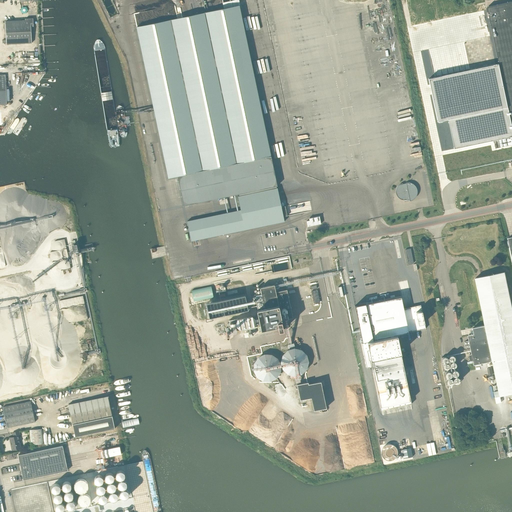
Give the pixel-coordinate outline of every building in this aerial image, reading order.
[(434,77),(428,78),(437,123),(450,121),(455,148),(499,139),(505,138),(511,136),(511,1),(497,5),(494,5),(493,6),(490,6),(488,7),(488,10),(495,43),(499,63),(434,77)] [(240,6),(137,27),(168,178),(178,176),(184,205),(189,204),(229,196),(229,198),(228,198),(231,212),(187,221),(191,241),(284,221),(277,186),(271,156),(240,6)] [(31,27),(34,26),(33,18),(25,19),(25,20),(5,21),(6,44),(32,43),(31,27)] [(403,184),(403,183),(399,185),(398,186),(397,187),(396,189),(396,191),(396,194),(397,196),(399,198),(401,199),(403,200),(405,200),(406,200),(409,199),(410,201),(409,201),(411,201),(412,200),(413,200),(414,199),(415,198),(416,197),(416,196),(417,195),(417,194),(417,193),(417,191),(417,189),(416,187),(416,186),(414,185),(413,184),(412,183),(410,183),(407,182),(406,183),(403,184)] [(309,220),(307,221),(308,226),(321,224),(319,216),(309,218),(309,220)] [(414,263),(411,248),(405,249),(408,264),(414,263)] [(511,393),(511,303),(507,277),(505,272),(476,278),(485,325),(474,328),(475,333),(469,335),(470,341),(465,342),(466,348),(471,347),(473,353),(470,354),(471,360),(474,360),(475,364),(493,361),(500,396),(511,393)] [(287,289),(286,290),(276,292),(274,284),(260,288),(261,293),(255,295),(258,309),(257,309),(258,314),(229,320),(231,331),(258,325),(259,330),(278,326),(279,331),(283,330),(282,325),(283,325),(282,320),(293,317),(287,289)] [(211,286),(192,291),(194,301),(214,297),(211,286)] [(245,295),(206,303),(209,318),(248,309),(245,295)] [(365,303),(355,306),(363,341),(362,342),(367,367),(372,366),(381,410),(411,404),(397,335),(426,329),(421,304),(413,306),(412,306),(404,308),(403,308),(401,297),(365,304),(365,303)] [(287,350),(282,355),(281,362),(283,369),(288,374),(295,376),(302,374),(307,369),(309,362),(307,355),(302,350),(295,348),(294,343),(288,344),(289,349),(287,350)] [(253,370),(257,377),(263,381),(270,381),(277,378),(281,372),(281,365),(278,358),(272,354),(264,354),(258,357),(254,363),(253,370)] [(309,384),(308,382),(297,385),(300,400),(311,398),(314,411),(326,408),(321,382),(309,384)] [(109,397),(70,404),(76,437),(115,428),(109,397)] [(3,407),(7,428),(35,422),(31,401),(3,407)] [(42,429),(30,430),(31,445),(43,444),(42,429)] [(12,450),(17,449),(21,448),(19,439),(21,439),(19,431),(13,433),(13,437),(9,437),(12,450)] [(117,431),(105,434),(107,446),(120,444),(117,431)] [(400,444),(380,445),(381,451),(385,451),(385,460),(390,460),(390,463),(393,463),(393,458),(400,458),(400,444)] [(63,445),(18,455),(23,480),(68,471),(63,445)] [(120,446),(101,450),(103,458),(121,454),(120,446)] [(413,457),(411,448),(402,450),(403,458),(413,457)] [(120,470),(119,470),(118,470),(117,471),(116,472),(116,473),(116,474),(116,475),(116,476),(117,477),(117,478),(118,478),(119,479),(120,479),(121,479),(122,478),(123,478),(123,477),(124,477),(124,476),(125,475),(125,474),(124,473),(124,472),(124,471),(123,471),(122,470),(121,470),(120,470)] [(109,472),(108,472),(107,473),(106,473),(106,474),(105,475),(105,476),(105,477),(105,478),(106,479),(106,480),(107,480),(108,481),(109,481),(110,481),(111,481),(112,480),(113,480),(113,479),(114,478),(114,477),(114,476),(114,475),(113,475),(113,474),(113,473),(112,473),(111,473),(111,472),(110,472),(109,472)] [(99,474),(98,474),(97,475),(96,475),(96,476),(95,476),(95,477),(95,478),(94,478),(94,480),(95,480),(95,481),(95,482),(96,482),(97,483),(98,483),(99,483),(100,483),(101,483),(101,482),(102,482),(103,481),(103,480),(103,479),(103,478),(103,477),(103,476),(102,476),(102,475),(101,475),(100,474),(99,474)] [(81,479),(80,479),(79,479),(78,479),(78,480),(77,480),(76,481),(75,482),(75,483),(74,484),(74,485),(74,486),(74,487),(74,488),(75,488),(75,489),(76,490),(76,491),(77,491),(78,492),(79,492),(80,492),(81,492),(82,492),(83,492),(84,492),(85,491),(86,490),(87,490),(87,489),(87,488),(88,488),(88,487),(88,486),(88,485),(88,484),(88,483),(87,483),(87,482),(86,481),(86,480),(85,480),(84,479),(83,479),(82,479),(81,479)] [(122,479),(120,480),(119,480),(119,481),(118,482),(118,483),(118,484),(118,485),(118,486),(119,487),(120,487),(120,488),(121,488),(122,488),(123,488),(124,488),(125,487),(126,486),(126,485),(127,484),(127,483),(126,482),(126,481),(125,480),(124,480),(124,479),(123,479),(122,479)] [(67,481),(66,482),(65,482),(64,482),(64,483),(63,483),(63,484),(63,485),(62,485),(62,486),(62,487),(63,488),(63,489),(64,489),(64,490),(65,490),(66,490),(67,490),(68,490),(69,490),(70,489),(71,488),(71,487),(71,486),(71,485),(71,484),(70,483),(69,482),(68,482),(67,481)] [(112,481),(111,482),(110,482),(109,482),(108,483),(108,484),(107,485),(107,486),(107,487),(108,488),(108,489),(109,489),(109,490),(110,490),(111,490),(112,490),(113,490),(114,490),(114,489),(115,489),(115,488),(116,487),(116,486),(116,485),(116,484),(115,483),(114,482),(113,482),(112,481)] [(58,484),(57,484),(56,484),(55,484),(54,484),(53,485),(52,486),(52,487),(52,488),(52,489),(52,490),(52,491),(53,491),(53,492),(54,492),(55,493),(56,493),(57,493),(58,492),(59,492),(59,491),(60,491),(60,490),(61,489),(61,488),(61,487),(60,487),(60,486),(59,485),(58,484)] [(101,484),(100,484),(99,484),(98,484),(98,485),(97,486),(97,487),(96,487),(96,488),(97,489),(97,490),(97,491),(98,491),(99,492),(100,492),(100,493),(101,493),(102,492),(103,492),(104,491),(105,490),(105,489),(105,488),(105,487),(105,486),(104,486),(104,485),(103,484),(102,484),(101,484)] [(124,489),(123,489),(122,489),(121,489),(121,490),(120,491),(120,492),(120,493),(120,494),(120,495),(121,496),(122,497),(123,497),(124,497),(125,497),(126,497),(127,497),(127,496),(128,496),(128,495),(129,494),(129,493),(129,492),(128,491),(128,490),(127,490),(127,489),(126,489),(125,489),(124,489)] [(69,491),(68,491),(67,491),(66,492),(65,493),(65,494),(64,494),(64,495),(64,496),(64,497),(65,497),(65,498),(66,499),(67,499),(67,500),(68,500),(69,500),(70,500),(71,500),(72,499),(72,498),(73,498),(73,497),(73,496),(73,495),(73,494),(73,493),(72,493),(71,492),(71,491),(70,491),(69,491)] [(114,491),(113,491),(112,491),(111,491),(110,492),(110,493),(109,494),(109,495),(109,496),(109,497),(110,498),(111,499),(112,499),(112,500),(113,500),(114,500),(115,500),(115,499),(116,499),(117,498),(118,497),(118,496),(118,495),(118,494),(117,493),(117,492),(116,492),(115,491),(114,491)] [(57,493),(56,494),(55,494),(54,496),(54,497),(54,498),(54,499),(54,500),(55,501),(56,501),(56,502),(57,502),(58,502),(59,502),(60,502),(60,501),(61,501),(62,500),(62,499),(63,497),(62,497),(62,496),(62,495),(61,494),(60,494),(59,493),(58,493),(57,493)] [(85,493),(84,493),(83,493),(82,494),(81,494),(80,494),(80,495),(79,495),(79,496),(78,497),(78,498),(78,499),(78,500),(78,501),(78,502),(79,503),(80,504),(80,505),(81,505),(82,505),(82,506),(83,506),(84,506),(85,506),(86,506),(87,505),(88,505),(88,504),(89,504),(89,503),(90,503),(90,502),(90,501),(90,500),(90,499),(90,498),(90,497),(90,496),(89,496),(89,495),(88,495),(87,494),(86,493),(85,493)] [(103,493),(102,493),(101,494),(100,494),(100,495),(99,495),(99,496),(99,497),(99,498),(99,499),(99,500),(100,501),(101,502),(102,502),(103,502),(104,502),(105,502),(106,501),(107,500),(107,499),(107,498),(107,497),(107,496),(107,495),(106,495),(106,494),(105,494),(104,494),(104,493),(103,493)] [(71,500),(70,500),(69,500),(68,501),(67,502),(67,503),(66,503),(66,504),(66,505),(67,506),(67,507),(68,508),(69,508),(69,509),(70,509),(71,509),(72,509),(73,508),(74,508),(75,507),(75,506),(75,505),(75,504),(75,503),(74,502),(74,501),(73,501),(72,500),(71,500)] [(60,502),(59,502),(58,503),(57,503),(57,504),(56,504),(56,505),(56,506),(56,508),(56,509),(57,510),(58,511),(59,511),(60,511),(61,511),(62,511),(63,510),(64,509),(64,507),(64,506),(64,505),(64,504),(63,504),(63,503),(62,503),(61,503),(61,502),(60,502)]
